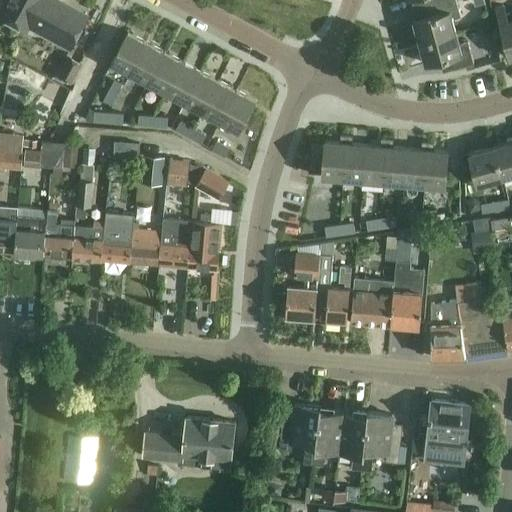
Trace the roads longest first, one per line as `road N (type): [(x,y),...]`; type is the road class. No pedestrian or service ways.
road 1 (residential): [(247,351),(265,183),(313,72)]
road 2 (residential): [(511,375),(413,374),(247,351)]
road 3 (residential): [(247,351),(0,324)]
road 4 (residential): [(511,99),(473,113),(402,111),(313,72)]
road 5 (residential): [(313,72),(174,0)]
